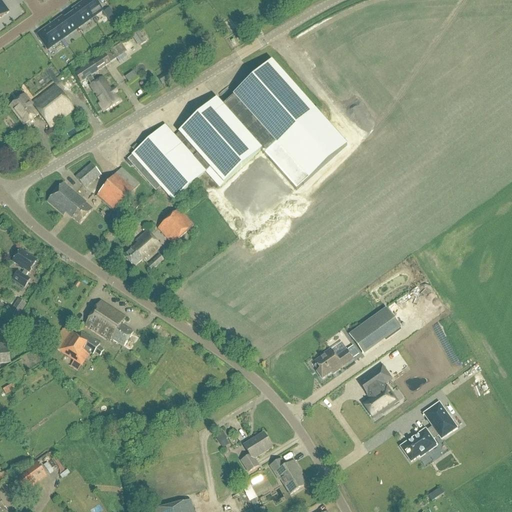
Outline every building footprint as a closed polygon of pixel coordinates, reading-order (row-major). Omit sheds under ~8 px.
[(84,0),(79,4),(90,18),(99,11),(91,0),(84,0)] [(0,19),(8,13),(0,1),(0,19)] [(67,17),(75,29),(80,25),(90,18),(79,4),(69,11),(72,14),(67,17)] [(70,32),(75,29),(67,17),(62,21),(60,18),(50,25),(61,39),(70,32)] [(51,46),(61,39),(50,25),(40,32),(51,46)] [(140,33),(132,38),(139,48),(146,44),(140,33)] [(122,45),(105,55),(111,64),(128,54),(122,45)] [(15,72),(36,57),(30,48),(9,63),(15,72)] [(103,113),(121,102),(116,94),(113,95),(103,79),(95,83),(92,78),(111,64),(105,55),(75,75),(81,84),(87,80),(91,86),(90,87),(101,104),(98,105),(103,113)] [(50,80),(34,59),(24,66),(26,69),(21,74),(35,92),(50,80)] [(164,127),(132,157),(162,188),(174,202),(179,198),(197,182),(205,174),(220,190),(227,184),(230,187),(232,189),(262,223),(303,186),(342,150),(348,145),(324,119),(317,111),(284,75),(273,62),(224,107),(218,100),(191,124),(181,134),(175,139),(164,127)] [(32,104),(26,96),(10,107),(24,126),(40,115),(50,129),(74,111),(56,87),(32,104)] [(91,165),(76,179),(85,190),(101,177),(91,165)] [(97,197),(115,213),(140,186),(122,170),(97,197)] [(79,226),(92,211),(85,206),(85,205),(62,185),(47,203),(63,217),(65,214),(79,226)] [(179,212),(159,230),(174,247),(194,228),(179,212)] [(145,264),(161,249),(147,232),(135,242),(136,245),(122,256),(133,269),(142,261),(145,264)] [(30,273),(38,261),(21,250),(14,262),(30,273)] [(164,262),(159,256),(148,267),(153,272),(164,262)] [(14,280),(25,288),(31,279),(19,272),(14,280)] [(0,283),(0,297),(5,302),(12,294),(0,283)] [(27,306),(19,301),(6,320),(15,325),(27,306)] [(125,348),(134,334),(121,325),(126,318),(103,302),(86,326),(111,342),(113,340),(125,348)] [(364,357),(402,330),(387,309),(349,337),(364,357)] [(78,371),(89,355),(82,351),(83,349),(94,356),(95,353),(100,357),(104,351),(99,348),(101,345),(82,333),(79,338),(65,328),(53,347),(65,356),(62,360),(78,371)] [(0,345),(0,366),(11,365),(9,344),(0,345)] [(324,357),(315,363),(320,370),(317,372),(322,380),(335,371),(336,372),(353,360),(359,356),(353,347),(347,352),(346,351),(341,344),(331,352),(330,351),(323,356),(324,357)] [(382,368),(359,385),(367,397),(369,396),(371,400),(363,405),(373,420),(374,420),(376,418),(381,414),(382,415),(394,407),(393,406),(397,403),(391,394),(387,389),(386,389),(383,386),(391,380),(382,368)] [(1,393),(4,398),(16,391),(13,385),(1,393)] [(105,409),(108,402),(102,400),(99,407),(105,409)] [(426,431),(400,449),(411,464),(419,458),(420,460),(437,447),(433,441),(439,437),(441,441),(457,430),(439,405),(424,416),(433,428),(427,432),(426,431)] [(223,433),(216,438),(220,444),(227,439),(223,433)] [(254,460),(273,448),(263,433),(244,446),(250,455),(241,461),(249,473),(259,466),(254,460)] [(290,494),(306,485),(301,476),(303,474),(294,461),(285,466),(281,460),(270,466),(278,480),(281,479),(290,494)] [(36,463),(15,479),(26,493),(47,478),(36,463)] [(248,487),(245,489),(251,500),(254,498),(248,487)] [(154,511),(194,511),(191,502),(184,504),(184,503),(159,510),(156,511),(154,511)]
